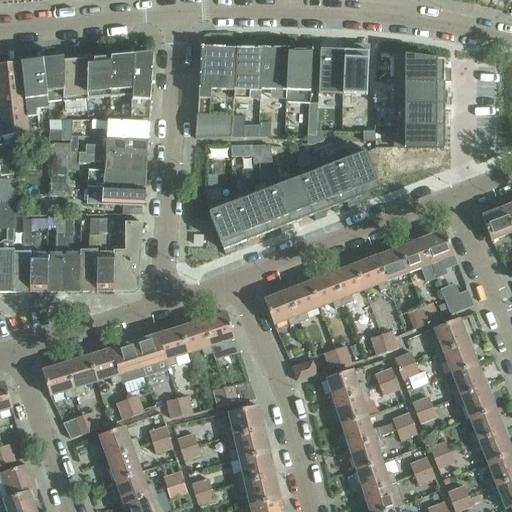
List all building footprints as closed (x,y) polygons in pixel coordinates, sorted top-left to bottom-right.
[(344,51),(344,52),(342,95),(366,96),(368,52),(368,46),(354,45),(354,51),(344,51)] [(240,48),(236,48),(234,91),(233,99),(259,100),(260,90),(262,49),(250,48),(250,47),(240,46),(240,48)] [(210,90),(234,91),(236,48),(201,47),(198,110),(209,110),(210,90)] [(260,90),(285,92),(286,92),(288,49),(284,49),(284,47),(274,47),(273,49),(262,49),(260,90)] [(288,49),(286,92),(285,92),(285,99),(284,99),(284,103),(309,104),(312,50),(288,49)] [(334,51),(320,50),(318,94),(342,95),(344,52),(334,52),(334,51)] [(136,55),(132,55),(132,95),(131,106),(130,118),(148,119),(153,57),(149,54),(146,54),(144,51),(138,51),(136,55)] [(110,96),(132,95),(132,55),(129,56),(127,52),(121,52),(119,56),(109,57),(110,96)] [(90,59),(86,59),(87,98),(110,96),(109,57),(100,58),(98,54),(92,55),(90,59)] [(393,82),(444,82),(450,82),(450,70),(450,69),(444,69),(444,60),(393,54),(393,55),(396,56),(396,81),(393,81),(393,82)] [(62,99),(87,98),(86,59),(83,60),(81,56),(75,57),(73,61),(64,62),(62,99)] [(54,60),(41,61),(45,103),(62,101),(62,99),(64,62),(63,59),(54,60)] [(45,103),(41,61),(19,64),(25,114),(26,135),(27,143),(39,141),(35,112),(46,111),(45,103)] [(13,136),(26,135),(25,114),(19,64),(0,65),(0,173),(13,174),(13,136)] [(396,104),(393,104),(393,105),(444,105),(444,82),(393,82),(396,82),(396,104)] [(444,105),(393,105),(393,106),(396,106),(396,125),(393,125),(393,126),(444,126),(444,105)] [(121,118),(130,118),(131,106),(122,106),(121,118)] [(232,115),(197,116),(195,139),(231,139),(232,125),(232,117),(232,115)] [(232,125),(231,139),(243,138),(243,126),(244,117),(232,117),(232,125)] [(103,138),(146,141),(148,123),(121,121),(90,119),(70,121),(69,136),(77,136),(87,137),(87,128),(104,129),(103,138)] [(60,139),(69,139),(69,136),(70,121),(61,122),(60,131),(60,139)] [(259,123),(258,138),(270,138),(270,123),(259,123)] [(444,126),(393,126),(396,126),(396,148),(444,148),(444,126)] [(60,139),(60,131),(49,131),(49,139),(60,139)] [(374,142),(374,132),(363,132),(363,142),(374,142)] [(68,152),(76,153),(77,136),(69,136),(69,139),(69,146),(68,152)] [(87,154),(145,158),(146,141),(103,138),(102,146),(87,145),(87,154)] [(66,182),(67,169),(68,152),(69,146),(52,145),(48,197),(61,198),(62,193),(66,194),(66,182)] [(296,145),(288,148),(291,156),(299,153),(296,145)] [(269,146),(252,147),(252,157),(252,160),(271,159),(269,146)] [(231,157),(252,157),(252,147),(231,147),(231,157)] [(338,149),(340,154),(359,204),(371,199),(369,194),(380,190),(364,149),(338,149)] [(101,171),(144,174),(145,158),(87,154),(76,153),(68,152),(67,169),(78,170),(78,164),(89,165),(89,163),(89,161),(102,162),(101,171)] [(340,154),(318,162),(335,207),(346,203),(348,208),(359,204),(340,154)] [(335,207),(318,162),(295,171),(298,178),(312,216),(315,221),(326,217),(324,211),(335,207)] [(86,187),(87,187),(143,191),(144,174),(101,171),(87,170),(86,187)] [(0,243),(0,293),(15,293),(15,256),(13,203),(13,174),(0,173),(0,229),(7,230),(6,241),(4,241),(0,243)] [(217,175),(207,175),(207,186),(216,186),(217,175)] [(298,179),(276,187),(290,224),(312,216),(298,178),(298,179)] [(137,206),(141,207),(142,207),(143,191),(87,187),(86,203),(102,204),(137,206)] [(292,230),(290,224),(276,187),(253,196),(268,233),(279,229),(281,234),(292,230)] [(231,192),(231,201),(231,204),(246,242),(268,233),(253,196),(252,192),(231,192)] [(234,246),(246,242),(231,204),(231,201),(208,201),(209,213),(225,256),(236,252),(234,246)] [(511,233),(511,228),(504,208),(481,217),(491,241),(511,233)] [(79,293),(96,292),(96,220),(88,219),(88,255),(79,255),(79,293)] [(110,254),(110,292),(133,292),(138,288),(142,224),(135,223),(135,220),(113,219),(113,232),(125,232),(125,252),(113,252),(112,254),(110,254)] [(47,293),(63,293),(63,220),(56,220),(56,236),(55,236),(55,255),(47,255),(47,293)] [(56,220),(47,220),(47,228),(56,228),(56,220)] [(63,220),(63,293),(79,293),(79,255),(73,255),(72,220),(63,220)] [(96,292),(110,292),(110,254),(104,254),(104,220),(96,220),(96,292)] [(15,293),(30,293),(30,237),(31,221),(22,221),(22,256),(15,256),(15,293)] [(421,240),(437,278),(446,275),(441,261),(454,256),(444,231),(421,240)] [(202,236),(193,236),(193,244),(202,245),(202,236)] [(30,237),(30,293),(47,293),(47,255),(39,255),(39,237),(30,237)] [(400,248),(410,273),(421,268),(426,283),(437,278),(421,240),(400,248)] [(376,257),(386,282),(410,273),(400,248),(376,257)] [(354,266),(363,291),(377,285),(379,292),(388,289),(386,282),(376,257),(375,254),(373,255),(374,258),(354,266)] [(330,272),(344,306),(353,302),(350,296),(363,291),(354,266),(333,274),(332,271),(330,272)] [(309,283),(319,308),(332,303),(334,310),(344,306),(330,272),(329,272),(330,275),(309,283)] [(286,289),(299,323),(308,320),(306,313),(319,308),(309,283),(288,291),(287,288),(286,289)] [(264,301),(273,325),(287,320),(290,327),(299,323),(286,289),(284,290),(285,293),(264,301)] [(468,292),(445,301),(451,316),(473,306),(468,292)] [(429,324),(439,320),(433,304),(423,308),(429,324)] [(429,324),(423,308),(412,311),(419,328),(429,324)] [(202,318),(213,354),(215,360),(239,353),(234,339),(226,314),(204,321),(204,318),(202,318)] [(203,357),(213,354),(202,318),(200,319),(201,322),(180,329),(188,354),(201,350),(203,357)] [(459,320),(434,329),(440,343),(433,346),(437,355),(471,341),(470,340),(467,341),(459,320)] [(174,358),(188,354),(180,329),(159,335),(158,332),(156,333),(167,368),(177,365),(174,358)] [(397,348),(393,337),(391,332),(381,335),(387,352),(397,348)] [(158,371),(167,368),(156,333),(154,333),(155,336),(134,343),(142,368),(155,364),(158,371)] [(387,352),(381,335),(371,339),(376,355),(387,352)] [(447,362),(452,375),(477,365),(469,344),(472,343),(471,341),(437,355),(440,364),(447,362)] [(129,372),(142,368),(134,343),(113,350),(112,347),(110,347),(121,382),(131,379),(129,372)] [(112,385),(121,382),(110,347),(109,348),(109,351),(88,357),(96,382),(109,378),(112,385)] [(340,367),(351,363),(345,347),(335,351),(340,367)] [(292,368),(313,362),(309,351),(288,357),(292,368)] [(340,367),(335,351),(324,354),(330,371),(340,367)] [(394,360),(398,370),(415,364),(410,353),(394,360)] [(83,387),(96,382),(88,357),(67,364),(66,361),(64,361),(75,397),(85,394),(83,387)] [(50,397),(51,397),(64,393),(66,400),(75,397),(64,361),(63,362),(64,365),(42,372),(50,397)] [(313,362),(292,368),(296,382),(304,379),(317,375),(313,362)] [(398,370),(402,381),(419,374),(415,364),(398,370)] [(477,365),(452,375),(457,388),(451,390),(454,400),(489,386),(488,384),(485,386),(477,365)] [(374,376),(378,386),(395,380),(391,369),(374,376)] [(331,403),(366,392),(363,382),(356,385),(352,371),(327,379),(334,401),(331,402),(331,403)] [(395,380),(378,386),(382,397),(399,390),(395,380)] [(228,407),(256,400),(250,383),(224,389),(228,407)] [(0,412),(12,409),(4,384),(0,384),(0,412)] [(465,406),(470,419),(495,409),(486,389),(489,388),(489,386),(454,400),(458,409),(465,406)] [(219,409),(228,407),(224,389),(215,392),(219,409)] [(341,425),(367,417),(362,404),(369,401),(366,392),(331,403),(332,405),(335,404),(341,425)] [(137,397),(127,401),(133,417),(144,414),(137,397)] [(177,400),(181,416),(181,417),(193,415),(189,398),(177,400)] [(412,405),(416,415),(432,408),(428,398),(412,405)] [(181,416),(177,400),(167,403),(171,420),(181,417),(181,416)] [(133,417),(127,401),(117,405),(123,421),(133,417)] [(224,429),(227,439),(266,430),(266,428),(263,429),(258,407),(228,414),(232,427),(224,429)] [(416,415),(420,425),(436,419),(432,408),(416,415)] [(495,409),(470,419),(475,432),(468,435),(472,444),(506,431),(506,429),(503,430),(495,409)] [(82,417),(88,434),(99,430),(92,414),(82,417)] [(392,421),(396,431),(412,424),(408,414),(392,421)] [(82,417),(63,424),(70,440),(88,434),(82,417)] [(346,449),(381,438),(378,428),(371,430),(367,417),(341,425),(348,446),(345,447),(346,449)] [(412,424),(396,431),(400,441),(416,435),(412,424)] [(104,459),(105,461),(139,448),(136,439),(129,441),(124,428),(99,437),(107,458),(104,459)] [(149,433),(152,443),(169,438),(166,428),(149,433)] [(266,430),(227,439),(229,449),(236,447),(239,460),(269,453),(264,432),(267,431),(266,430)] [(483,451),(488,464),(511,453),(504,433),(507,432),(506,431),(472,444),(476,453),(483,451)] [(177,440),(180,451),(197,445),(194,435),(177,440)] [(169,438),(152,443),(156,454),(172,449),(169,438)] [(356,471),(381,463),(377,449),(384,447),(381,438),(346,449),(346,451),(349,450),(356,471)] [(430,449),(434,459),(450,453),(446,443),(430,449)] [(180,451),(184,461),(200,456),(197,445),(180,451)] [(10,446),(0,449),(0,452),(5,466),(15,462),(10,446)] [(108,461),(116,482),(141,473),(136,460),(143,458),(139,448),(105,461),(105,462),(108,461)] [(235,475),(237,485),(277,475),(277,474),(274,474),(269,453),(239,460),(242,473),(235,475)] [(434,459),(438,470),(454,463),(450,453),(434,459)] [(486,479),(490,489),(511,479),(511,453),(488,464),(493,477),(486,479)] [(410,465),(414,475),(430,469),(426,459),(410,465)] [(381,463),(356,471),(363,492),(360,493),(361,495),(396,483),(393,474),(386,476),(381,463)] [(0,485),(4,484),(9,498),(9,499),(28,492),(29,492),(32,491),(38,489),(37,487),(34,488),(26,465),(1,474),(1,475),(0,474),(0,485)] [(430,469),(414,475),(418,486),(434,479),(430,469)] [(121,506),(156,493),(152,484),(145,486),(141,473),(116,482),(123,503),(120,504),(121,506)] [(163,479),(167,489),(184,484),(180,473),(163,479)] [(277,475),(237,485),(240,494),(247,493),(250,506),(279,499),(274,478),(277,477),(277,475)] [(506,510),(511,507),(511,479),(490,489),(493,498),(500,495),(506,510)] [(191,485),(194,496),(211,490),(208,480),(191,485)] [(384,511),(396,508),(396,509),(403,506),(396,483),(361,495),(361,496),(364,495),(369,511),(384,511)] [(184,484),(167,489),(170,500),(187,494),(184,484)] [(447,494),(451,504),(468,498),(464,487),(447,494)] [(194,496),(198,506),(215,501),(211,490),(194,496)] [(9,499),(9,498),(3,500),(4,501),(0,502),(0,511),(2,511),(7,510),(7,511),(35,511),(29,495),(32,493),(32,491),(29,492),(28,492),(9,499)] [(125,506),(126,511),(154,511),(152,505),(159,503),(156,493),(121,506),(122,508),(125,506)] [(451,504),(454,511),(461,511),(472,508),(468,498),(451,504)] [(282,511),(279,499),(250,506),(251,511),(282,511)] [(427,510),(428,511),(447,511),(444,503),(427,510)]
